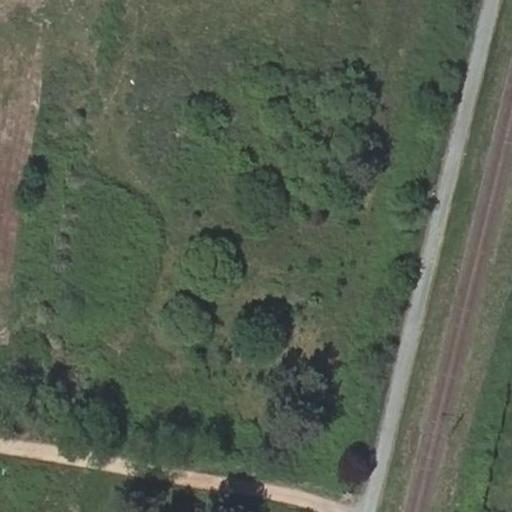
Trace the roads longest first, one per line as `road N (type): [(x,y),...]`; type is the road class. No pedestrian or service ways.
road 1 (unclassified): [(370,511),(490,0)]
road 2 (track): [(0,443),(77,451),(359,511)]
